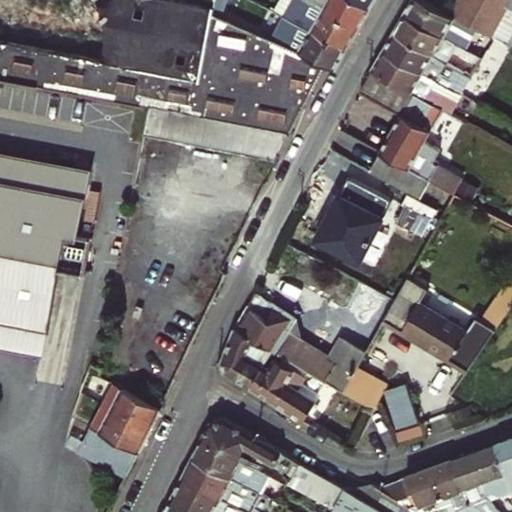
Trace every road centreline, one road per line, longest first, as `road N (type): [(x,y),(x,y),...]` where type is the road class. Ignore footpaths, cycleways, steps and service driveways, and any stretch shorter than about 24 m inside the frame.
road 1 (tertiary): [(196,382),(396,0)]
road 2 (residential): [(511,422),(412,459),(357,465),(196,382)]
road 3 (tertiary): [(196,382),(132,511)]
